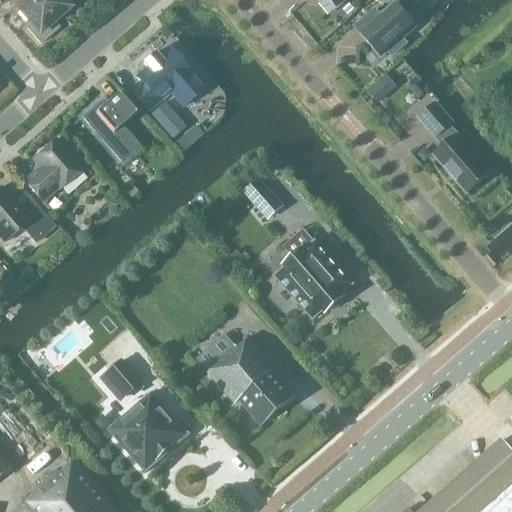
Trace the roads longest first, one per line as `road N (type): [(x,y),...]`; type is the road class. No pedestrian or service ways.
road 1 (tertiary): [(299,511),(511,324)]
road 2 (residential): [(372,150),(511,314)]
road 3 (residential): [(38,94),(149,0)]
road 4 (residential): [(323,94),(236,0)]
